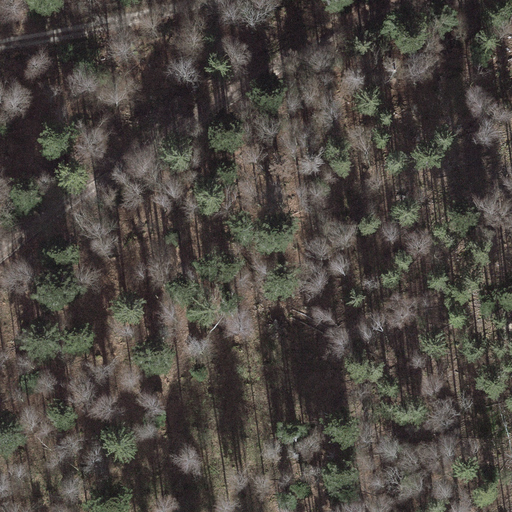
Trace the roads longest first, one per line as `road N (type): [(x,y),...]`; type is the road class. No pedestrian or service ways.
road 1 (track): [(399,0),(300,67),(63,187),(0,243)]
road 2 (track): [(0,41),(173,0)]
